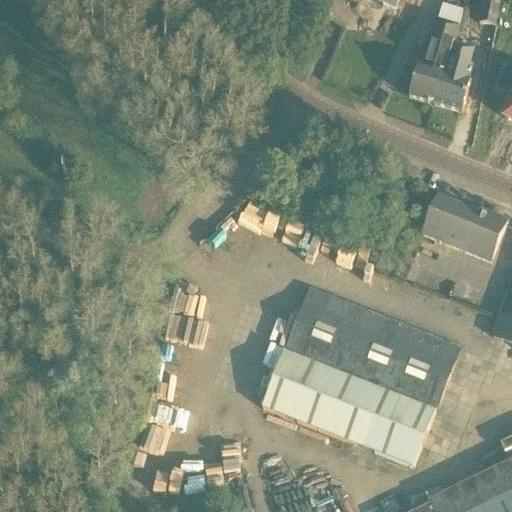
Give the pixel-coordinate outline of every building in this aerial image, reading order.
[(355,0),(394,11),(397,0),(355,0)] [(495,29),(500,0),(484,0),(480,26),(495,29)] [(437,19),(459,26),(464,12),(441,5),(437,19)] [(436,21),(413,101),(435,107),(444,76),(447,77),(455,46),(460,29),(436,21)] [(444,76),(435,107),(462,115),(471,84),(468,83),(472,69),(469,68),(474,52),(455,46),(447,77),(444,76)] [(511,71),(507,70),(499,91),(509,95),(502,115),(507,117),(505,121),(511,123),(511,71)] [(491,266),(506,227),(508,223),(489,215),(488,219),(439,199),(423,238),(491,266)] [(511,283),(493,340),(511,347),(511,283)] [(461,352),(423,337),(310,292),(287,351),(437,411),(461,352)] [(216,339),(204,370),(216,375),(240,313),(228,308),(216,339)] [(435,416),(397,401),(284,356),(262,413),(375,457),(413,472),(435,416)] [(511,511),(511,461),(511,462),(509,456),(491,465),(494,471),(428,503),(430,508),(421,511),(511,511)] [(121,477),(121,493),(138,493),(138,478),(121,477)]
